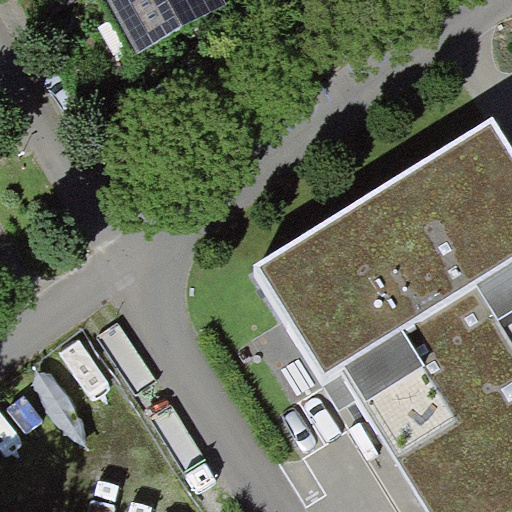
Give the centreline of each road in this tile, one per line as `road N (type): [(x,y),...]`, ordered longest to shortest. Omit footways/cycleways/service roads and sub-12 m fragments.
road 1 (residential): [(461,0),(110,259)]
road 2 (residential): [(110,259),(268,511)]
road 3 (residential): [(0,60),(110,259)]
road 4 (residential): [(110,259),(0,340)]
